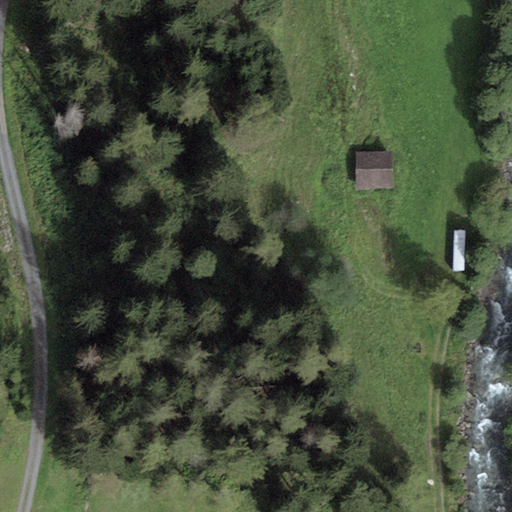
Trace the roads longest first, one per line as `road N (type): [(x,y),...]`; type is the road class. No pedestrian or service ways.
road 1 (track): [(0,128),(9,199),(53,328),(40,511)]
road 2 (track): [(450,511),(453,373),(466,282)]
